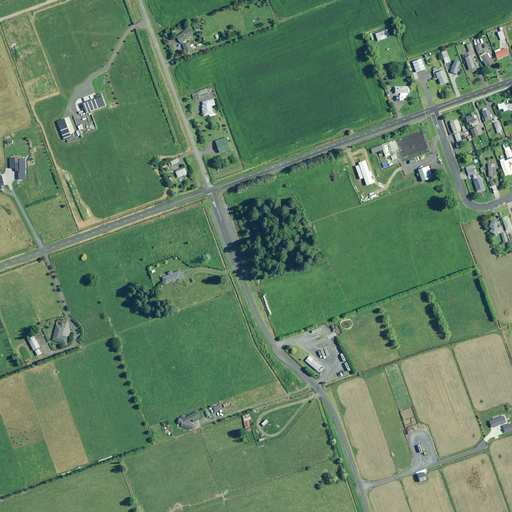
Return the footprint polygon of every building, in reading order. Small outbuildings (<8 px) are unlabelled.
[(193,34),(189,28),(183,32),(182,32),(176,36),(180,43),(189,37),(193,34)] [(389,37),(387,29),(374,34),(377,41),(389,37)] [(505,38),(502,30),(497,32),(500,40),(505,38)] [(192,50),(189,42),(183,45),(186,53),(192,50)] [(477,54),(481,53),(480,51),(483,50),(480,44),(474,46),(477,54)] [(508,54),(506,48),(500,50),(500,48),(493,51),(496,59),(508,54)] [(488,53),(487,54),(486,52),(478,56),(481,62),(483,61),(486,67),(493,63),(490,57),(488,53)] [(475,68),(471,55),(464,58),(469,70),(475,68)] [(425,69),(421,59),(412,62),(416,72),(425,69)] [(460,62),(453,60),(450,72),(456,74),(460,62)] [(448,82),(442,68),(433,71),(436,79),(438,78),(440,85),(448,82)] [(409,93),(409,86),(393,87),(393,90),(395,90),(395,101),(404,100),(404,98),(405,98),(405,95),(407,95),(407,93),(409,93)] [(209,95),(207,89),(197,93),(193,95),(194,99),(199,97),(199,98),(209,95)] [(215,108),(214,108),(212,109),(212,106),(215,105),(214,99),(202,102),(203,105),(201,106),(204,116),(209,115),(210,116),(216,115),(215,112),(216,112),(215,108)] [(505,105),(504,102),(497,104),(498,110),(502,108),(503,112),(508,110),(509,111),(511,110),(511,108),(511,107),(511,103),(505,105)] [(490,115),(488,109),(482,112),(485,121),(491,119),(490,116),(492,116),(491,114),(490,115)] [(476,120),(474,113),(468,115),(468,116),(464,117),(468,126),(472,125),(471,122),(476,120)] [(458,119),(449,123),(453,132),(461,128),(458,119)] [(501,129),(498,121),(493,123),(497,134),(501,132),(500,130),(501,129)] [(479,135),(476,127),(470,129),(473,137),(479,135)] [(459,132),(454,134),(457,142),(462,140),(459,132)] [(231,149),(227,137),(216,141),(220,153),(231,149)] [(387,143),(388,148),(382,150),(385,157),(390,155),(392,160),(397,159),(394,148),(393,145),(396,144),(394,140),(387,143)] [(383,149),(381,145),(370,149),(372,154),(383,149)] [(511,158),(504,161),(503,159),(499,160),(504,176),(511,173),(511,158)] [(487,162),(488,177),(495,176),(495,165),(495,164),(495,161),(487,162)] [(433,178),(429,166),(418,170),(422,181),(433,178)] [(187,174),(184,167),(175,171),(178,177),(187,174)] [(481,177),(473,180),(477,192),(485,190),(481,177)] [(505,218),(505,217),(501,218),(506,231),(511,228),(508,217),(505,218)] [(498,223),(491,219),(488,227),(491,228),(489,232),(496,235),(499,228),(496,227),(498,223)] [(184,278),(181,270),(173,273),(172,272),(168,273),(169,275),(163,277),(165,284),(172,282),(172,283),(176,281),(176,280),(178,279),(179,281),(184,278)] [(66,324),(61,322),(60,325),(57,324),(53,340),(67,344),(69,337),(62,336),(66,324)] [(40,347),(34,336),(28,339),(34,350),(40,347)] [(322,366),(307,353),(302,359),(317,372),(322,366)] [(201,417),(198,412),(183,419),(180,418),(178,423),(182,425),(181,426),(192,430),(194,424),(190,423),(190,421),(192,420),(193,421),(201,417)] [(251,419),(249,414),(243,415),(246,428),(250,427),(248,420),(251,419)] [(506,423),(504,416),(489,421),(492,428),(506,423)]
